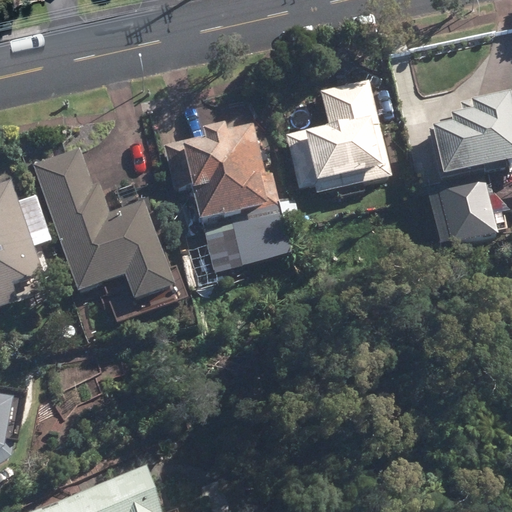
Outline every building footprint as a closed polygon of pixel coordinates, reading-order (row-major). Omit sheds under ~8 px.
[(280,139),(294,205),(385,186),(364,86),(315,96),(322,130),(280,139)] [(420,139),(431,190),(511,172),(511,99),(511,97),(457,109),(459,122),(440,126),(441,134),(420,139)] [(183,203),(189,231),(269,215),(262,179),(256,180),(246,130),(193,139),(194,145),(159,151),(168,198),(179,196),(181,203),(183,203)] [(117,284),(125,310),(165,298),(137,209),(103,220),(93,191),(87,193),(75,155),(30,170),(71,299),(117,284)] [(0,187),(0,312),(11,309),(5,291),(37,281),(5,186),(0,187)] [(412,190),(413,199),(430,196),(429,188),(412,190)] [(238,238),(244,269),(282,261),(276,231),(238,238)] [(145,511),(135,481),(39,511),(145,511)]
